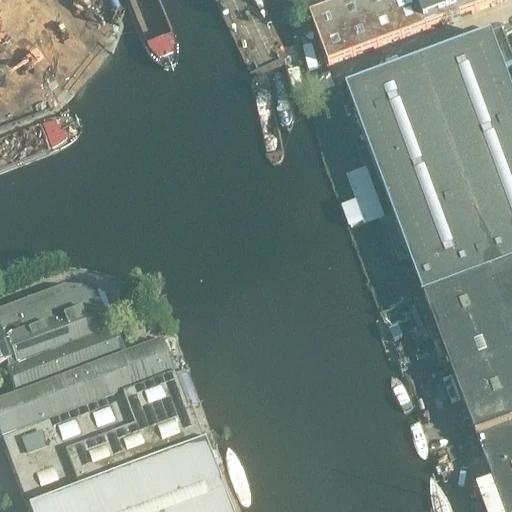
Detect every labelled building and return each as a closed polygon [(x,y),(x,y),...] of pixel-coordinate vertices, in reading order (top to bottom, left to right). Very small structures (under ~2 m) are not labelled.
[(318,0),(297,0),(305,18),(323,11),(318,0)] [(360,0),(309,19),(328,68),(510,0),(360,0)] [(491,38),(346,92),(405,250),(424,300),(511,267),(511,93),(504,73),(511,70),(511,61),(502,34),(491,38)] [(511,267),(424,300),(477,441),(511,427),(511,267)] [(63,288),(0,311),(0,337),(11,365),(8,366),(9,371),(110,332),(94,290),(63,288)] [(9,371),(5,373),(15,398),(119,358),(110,332),(9,371)] [(0,337),(0,368),(8,366),(11,365),(0,337)] [(15,398),(0,403),(0,440),(1,442),(119,397),(172,378),(159,344),(119,358),(15,398)] [(133,431),(63,457),(75,490),(200,443),(188,411),(185,412),(173,378),(172,378),(119,397),(133,431)] [(119,397),(1,442),(26,508),(26,509),(75,490),(63,457),(133,431),(119,397)] [(493,482),(476,488),(485,511),(511,511),(511,427),(477,441),(493,482)] [(26,509),(26,511),(226,511),(200,443),(75,490),(26,509)]
